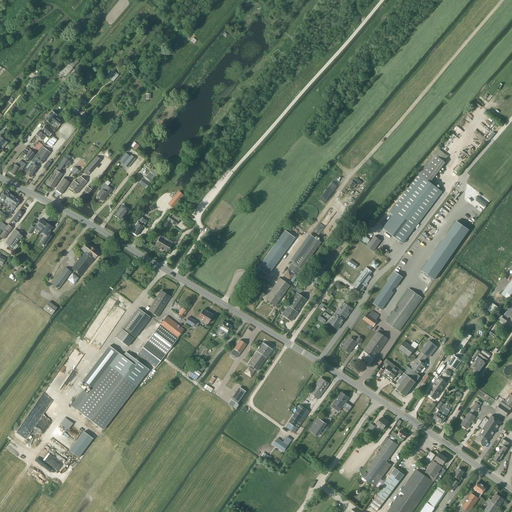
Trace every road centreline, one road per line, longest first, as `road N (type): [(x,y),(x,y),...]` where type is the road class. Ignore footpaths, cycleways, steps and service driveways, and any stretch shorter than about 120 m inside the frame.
road 1 (tertiary): [(511,490),(289,343),(0,178)]
road 2 (track): [(511,118),(376,277),(318,361)]
road 3 (track): [(0,505),(83,373),(163,268)]
road 4 (unknown): [(357,386),(389,340),(380,317),(458,205)]
road 5 (track): [(232,172),(363,23)]
road 6 (track): [(299,511),(377,399)]
road 7 (unknown): [(436,437),(511,332)]
